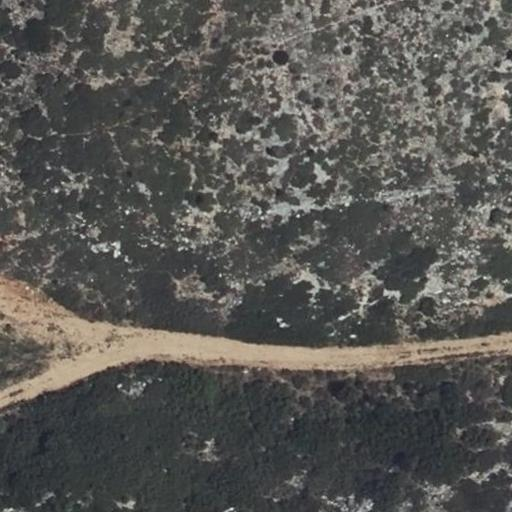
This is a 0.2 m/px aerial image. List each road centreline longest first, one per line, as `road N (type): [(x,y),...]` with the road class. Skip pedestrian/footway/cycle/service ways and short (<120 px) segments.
road 1 (track): [(0,401),(175,349),(274,359),(417,357),(511,344)]
road 2 (track): [(0,317),(175,349)]
